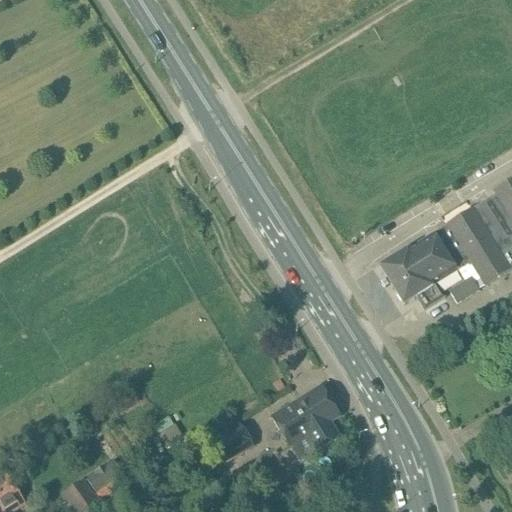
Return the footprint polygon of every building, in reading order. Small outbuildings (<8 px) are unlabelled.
[(511,182),(494,194),(496,197),(473,211),(447,228),(409,252),(409,251),(397,259),(380,270),(404,308),(417,300),(425,313),(442,302),(445,300),(435,284),(459,269),(469,262),(476,274),(484,285),(486,289),(511,272),(511,182)] [(472,282),(450,295),(458,306),(479,293),(472,282)] [(332,424),(341,419),(322,388),(273,419),(293,449),(310,438),(318,452),(341,438),(332,424)] [(124,411),(139,402),(133,393),(118,402),(124,411)] [(166,452),(184,442),(175,426),(174,427),(169,418),(154,427),(159,435),(157,436),(166,452)] [(223,466),(252,448),(240,428),(211,446),(223,466)] [(113,463),(86,482),(96,496),(123,478),(113,463)] [(15,511),(27,505),(6,470),(0,473),(0,511),(15,511)] [(62,499),(71,511),(90,511),(100,505),(84,483),(62,499)]
